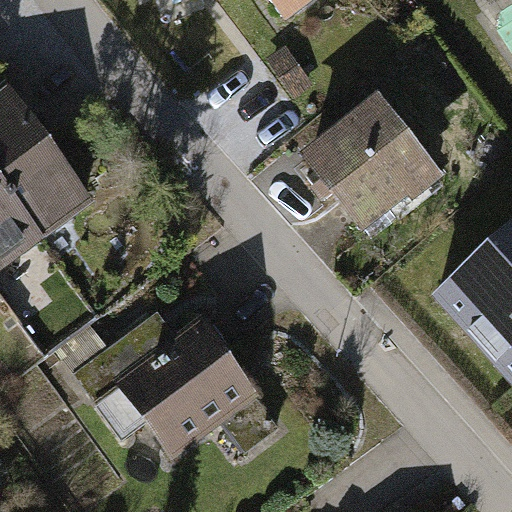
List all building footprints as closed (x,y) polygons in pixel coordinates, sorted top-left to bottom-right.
[(268,0),(287,26),(322,0),(268,0)] [(0,272),(97,203),(10,87),(0,93),(0,272)] [(438,175),(386,101),(300,162),(352,236),(438,175)] [(511,242),(436,312),(511,394),(511,242)] [(162,321),(76,378),(124,452),(151,433),(169,463),(223,424),(247,460),(286,432),(205,318),(178,338),(162,321)]
